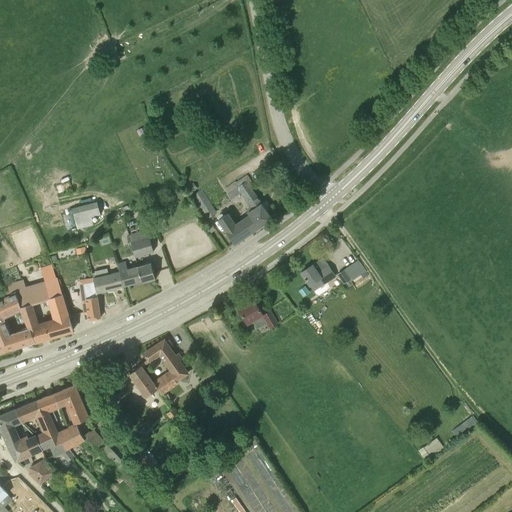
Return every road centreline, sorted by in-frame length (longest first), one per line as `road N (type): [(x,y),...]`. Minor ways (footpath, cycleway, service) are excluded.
road 1 (secondary): [(0,382),(186,300),(330,200)]
road 2 (track): [(511,448),(476,415),(332,217)]
road 3 (secondary): [(330,200),(511,15)]
road 4 (unclassified): [(330,200),(282,135),(254,0)]
